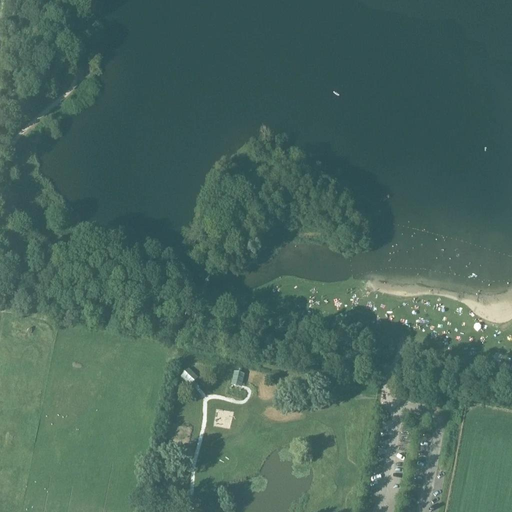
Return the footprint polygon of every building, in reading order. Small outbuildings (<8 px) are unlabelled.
[(425,353),(412,350),(411,356),(424,359),(425,353)] [(190,370),(182,375),(190,387),(198,381),(190,370)] [(249,376),(240,372),(234,385),(243,389),(249,376)] [(286,386),(280,378),(269,386),(275,394),(286,386)] [(173,425),(171,435),(184,438),(186,428),(173,425)] [(160,489),(161,499),(175,497),(174,487),(160,489)]
